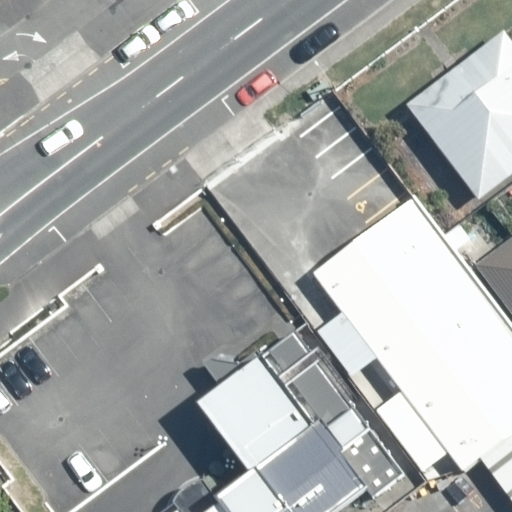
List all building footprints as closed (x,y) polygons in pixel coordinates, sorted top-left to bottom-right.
[(511,49),(499,35),(407,110),(477,208),(511,181),(511,49)] [(450,457),(462,472),(480,458),(511,433),(511,328),(412,200),(314,275),(343,316),(316,334),(351,379),(375,361),(450,457)] [(511,236),(475,265),(511,314),(511,236)] [(219,392),(198,406),(246,473),(220,498),(201,481),(192,482),(187,486),(176,495),(173,511),(354,511),(405,477),(369,428),(294,334),(257,351),(238,366),(210,362),(203,366),(219,392)] [(511,511),(511,433),(480,458),(511,500),(511,511)]
